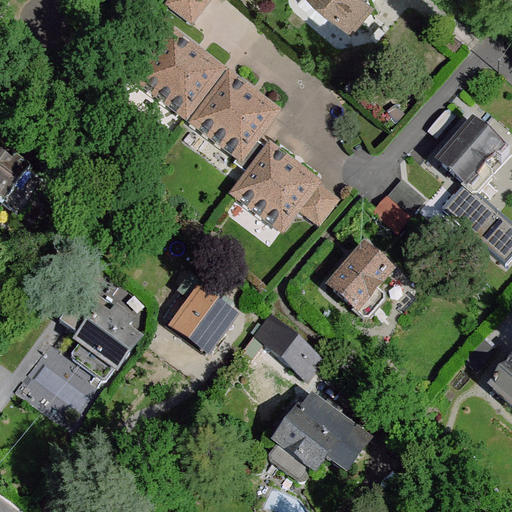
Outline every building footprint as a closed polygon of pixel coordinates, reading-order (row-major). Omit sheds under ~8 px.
[(211,1),(209,0),(174,0),(169,7),(189,22),(193,24),(211,1)] [(322,24),(336,8),(326,0),(299,0),(298,2),(322,24)] [(338,13),(349,23),(354,23),(370,5),(368,0),(326,0),(336,8),(339,11),(338,13)] [(219,75),(221,74),(176,40),(142,85),(186,118),(201,99),(219,75)] [(230,84),(219,75),(201,99),(212,107),(230,84)] [(255,142),(275,116),(231,82),(230,84),(212,107),(197,126),(242,160),(255,142)] [(474,132),(443,167),(466,187),(483,168),(498,152),(474,132)] [(253,178),(271,154),(255,142),(242,160),(237,166),(253,178)] [(253,178),(238,197),(283,231),(298,211),(317,187),(272,153),(271,154),(253,178)] [(0,155),(0,206),(4,209),(13,197),(27,207),(42,187),(29,176),(32,172),(16,160),(12,165),(0,155)] [(492,175),(483,168),(466,187),(464,189),(473,197),(479,197),(493,181),(492,175)] [(403,183),(390,198),(412,218),(426,203),(403,183)] [(338,203),(317,187),(298,211),(320,227),(338,203)] [(412,221),(388,200),(375,214),(399,235),(412,221)] [(87,254),(68,239),(53,258),(73,274),(87,254)] [(366,257),(335,292),(357,312),(377,291),(390,277),(366,257)] [(196,305),(178,330),(210,353),(232,322),(224,316),(230,309),(192,281),(182,295),(196,305)] [(385,298),(377,291),(357,312),(356,314),(364,322),(370,322),(386,303),(385,298)] [(102,317),(125,335),(133,325),(94,296),(85,309),(79,304),(61,327),(82,342),(102,317)] [(82,342),(80,345),(82,347),(115,371),(117,373),(138,344),(125,335),(102,317),(82,342)] [(272,317),(256,338),(307,382),(322,362),(272,317)] [(484,343),(466,364),(478,375),(497,353),(484,343)] [(115,371),(82,347),(73,358),(75,363),(103,384),(107,383),(115,371)] [(511,371),(494,392),(511,407),(511,371)] [(303,420),(281,447),(314,473),(315,474),(327,459),(347,474),(369,443),(316,403),(303,420)] [(273,441),(281,447),(303,420),(294,412),(273,441)] [(314,473),(281,447),(271,459),(271,464),(300,485),(305,485),(314,473)] [(439,495),(428,488),(419,501),(430,509),(439,495)] [(487,511),(469,495),(456,511),(487,511)] [(100,511),(88,502),(80,511),(100,511)]
